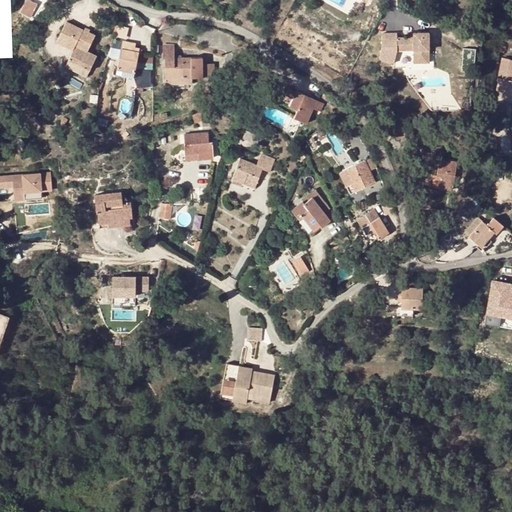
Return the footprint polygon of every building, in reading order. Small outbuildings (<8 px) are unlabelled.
[(31,0),(26,0),(21,11),(24,13),(30,16),(37,2),(31,0)] [(4,20),(0,24),(0,26),(7,32),(12,26),(4,20)] [(93,34),(65,21),(59,34),(67,38),(76,42),(74,48),(95,58),(96,54),(86,50),(93,34)] [(120,25),(117,35),(126,38),(129,28),(120,25)] [(429,62),(429,35),(422,35),(422,31),(407,31),(407,36),(396,36),(395,31),(380,31),(380,33),(380,48),(379,58),(392,62),(396,50),(413,50),(413,62),(429,62)] [(67,38),(59,34),(56,40),(74,48),(76,42),(67,38)] [(135,41),(126,40),(125,47),(122,47),(117,67),(135,71),(139,47),(135,46),(135,41)] [(203,76),(203,62),(203,57),(174,57),(174,43),(163,43),(163,57),(165,57),(165,76),(191,76),(203,76)] [(95,58),(74,48),(69,59),(89,69),(95,58)] [(141,56),(140,68),(153,69),(154,57),(141,56)] [(266,62),(252,57),(252,58),(249,65),(263,71),(266,62)] [(511,59),(502,58),(496,89),(504,91),(511,92),(511,79),(511,80),(511,77),(511,59)] [(89,69),(69,59),(65,66),(86,76),(89,69)] [(214,62),(203,62),(203,76),(214,76),(214,62)] [(134,76),(135,71),(117,67),(116,73),(134,76)] [(282,102),(298,110),(305,94),(289,86),(282,102)] [(511,100),(511,92),(504,91),(502,99),(511,100)] [(324,103),(305,94),(298,110),(295,117),(307,123),(313,110),(314,108),(315,108),(320,110),(324,103)] [(398,117),(389,120),(390,123),(396,137),(405,134),(398,117)] [(467,122),(458,122),(458,136),(468,136),(467,122)] [(208,132),(184,133),(184,137),(186,158),(194,158),(199,157),(209,157),(213,156),(212,140),(209,140),(208,132)] [(497,138),(489,137),(489,139),(488,147),(496,148),(497,138)] [(233,178),(244,182),(245,179),(256,183),(263,168),(270,170),(274,160),(261,154),(257,164),(241,157),(233,178)] [(439,158),(436,173),(436,175),(441,175),(439,186),(452,188),(456,161),(439,158)] [(364,160),(340,171),(341,173),(350,193),(374,182),(364,160)] [(47,171),(8,176),(10,188),(11,194),(21,193),(22,199),(40,196),(39,190),(49,188),(47,171)] [(429,184),(439,186),(441,175),(436,175),(436,173),(431,172),(429,184)] [(301,198),(302,200),(304,202),(311,196),(324,213),(329,208),(314,188),(310,191),(301,198)] [(95,195),(97,210),(98,211),(100,227),(129,224),(129,216),(132,215),(130,201),(123,202),(121,191),(95,195)] [(21,193),(11,194),(12,201),(22,199),(21,193)] [(330,221),(324,213),(311,196),(304,202),(302,200),(291,208),(298,217),(302,214),(313,230),(320,225),(321,227),(330,221)] [(160,217),(171,220),(174,205),(163,202),(160,217)] [(315,232),(313,230),(302,214),(298,217),(301,222),(311,235),(315,232)] [(379,217),(362,225),(366,232),(373,228),(377,237),(387,233),(379,217)] [(470,235),(470,236),(478,243),(477,246),(482,251),(491,240),(488,238),(494,231),(496,233),(503,225),(494,217),(487,225),(482,221),(478,217),(465,231),(470,235)] [(295,255),(288,259),(289,262),(298,278),(305,274),(295,255)] [(149,286),(149,273),(113,273),(113,291),(136,292),(136,286),(149,286)] [(511,296),(510,296),(511,284),(511,283),(492,281),(487,313),(511,317),(511,296)] [(422,287),(398,286),(398,293),(401,293),(401,299),(401,306),(398,306),(397,313),(412,314),(413,307),(422,307),(422,287)] [(136,292),(113,291),(112,301),(136,302),(136,292)] [(511,327),(511,317),(487,313),(485,323),(511,327)] [(249,339),(262,340),(263,329),(250,327),(249,339)] [(251,374),(252,370),(252,368),(226,364),(219,397),(232,400),(233,394),(247,396),(248,392),(270,396),(274,375),(256,371),(256,374),(251,374)] [(269,401),(270,396),(248,392),(247,396),(269,401)] [(246,403),(247,396),(233,394),(232,400),(246,403)]
